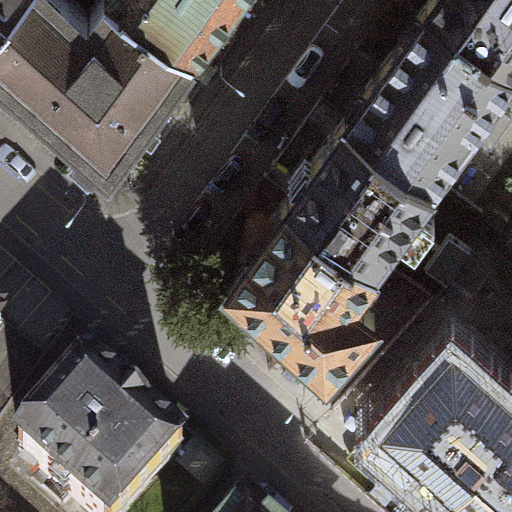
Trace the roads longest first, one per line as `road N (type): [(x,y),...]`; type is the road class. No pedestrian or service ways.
road 1 (residential): [(323,0),(119,284)]
road 2 (residential): [(373,511),(119,284)]
road 3 (residential): [(119,284),(0,181)]
